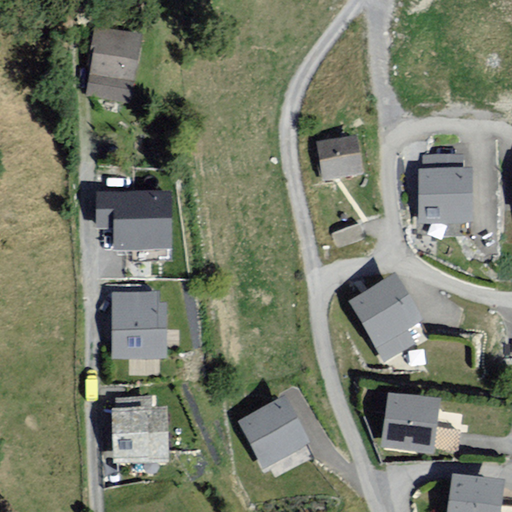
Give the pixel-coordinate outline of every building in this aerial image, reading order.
[(129,43),(94,38),(85,97),(126,103),(135,44),(129,43)] [(357,180),(350,143),(315,150),(322,186),(357,180)] [(458,178),(459,162),(425,161),(424,177),(419,177),(419,229),(466,230),(467,179),(458,178)] [(115,247),(174,249),(176,191),(98,188),(97,224),(116,225),(115,247)] [(166,356),(167,289),(114,288),(113,355),(166,356)] [(415,330),(390,288),(351,310),(382,364),(408,349),(402,338),(415,330)] [(303,448),(277,402),(238,423),(263,470),(303,448)] [(160,465),(158,414),(143,415),(143,403),(114,404),(115,415),(108,416),(110,467),(160,465)] [(431,407),(384,403),(380,453),(427,457),(429,433),(431,407)] [(493,511),(497,488),(450,482),(446,511),(493,511)]
